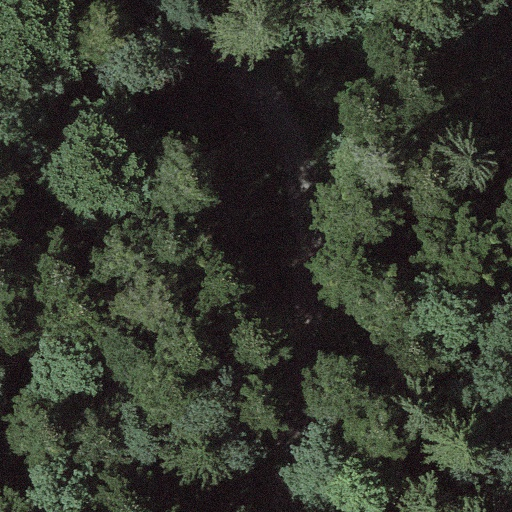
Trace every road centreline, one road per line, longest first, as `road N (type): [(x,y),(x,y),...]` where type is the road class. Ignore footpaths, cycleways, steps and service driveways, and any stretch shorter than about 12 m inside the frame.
road 1 (track): [(188,0),(264,103),(308,181),(308,285),(287,511)]
road 2 (track): [(511,141),(396,511)]
